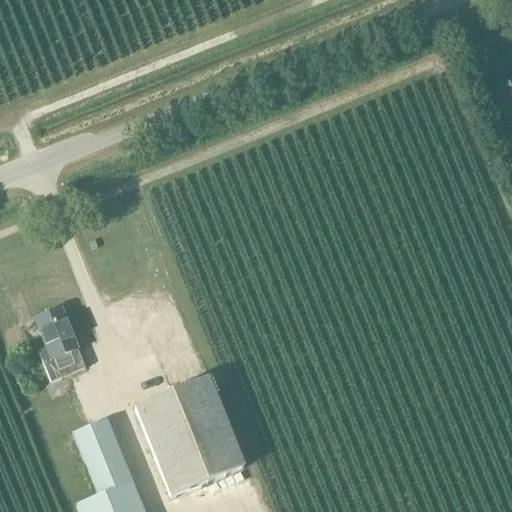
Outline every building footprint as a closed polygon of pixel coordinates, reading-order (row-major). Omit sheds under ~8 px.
[(511,84),(493,92),(510,133),(511,132),(511,84)] [(145,343),(179,330),(161,282),(127,295),(130,303),(108,311),(126,357),(147,349),(145,343)] [(59,310),(33,320),(45,349),(36,353),(48,383),(83,370),(59,310)] [(145,363),(125,364),(125,377),(146,376),(145,363)] [(133,411),(169,501),(188,494),(187,492),(239,471),(204,384),(152,405),(152,403),(133,411)] [(96,500),(131,486),(105,422),(70,437),(95,499),(96,500)] [(96,500),(95,499),(76,507),(77,511),(141,511),(131,486),(96,500)]
